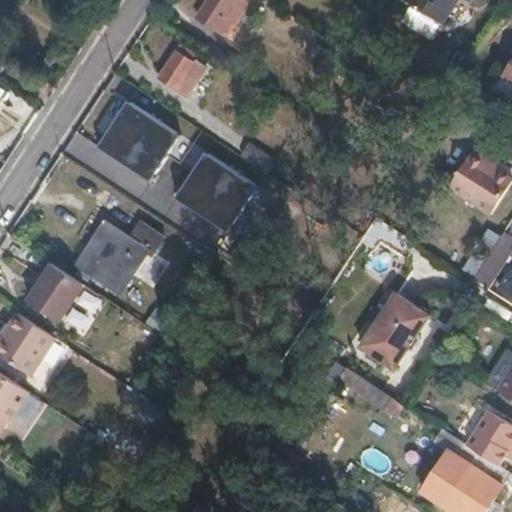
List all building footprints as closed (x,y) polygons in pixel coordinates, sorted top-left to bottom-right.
[(215,0),(200,23),(225,40),(246,8),(250,11),(257,0),(215,0)] [(470,0),(411,0),(410,1),(419,7),(410,21),(434,37),(457,0),(470,0)] [(315,79),(329,88),(349,58),(335,49),(315,79)] [(210,75),(181,55),(162,83),(186,98),(197,80),(205,84),(210,75)] [(511,61),(502,77),(511,82),(511,61)] [(488,161),(472,151),(448,188),(491,215),(511,181),(485,164),(488,161)] [(239,195),(219,181),(201,210),(228,226),(242,203),(237,199),(239,195)] [(167,243),(143,227),(132,244),(110,231),(84,272),(120,296),(129,281),(135,284),(150,259),(155,262),(167,243)] [(468,265),(478,271),(500,236),(490,229),(468,265)] [(509,242),(500,236),(478,271),(487,276),(509,242)] [(63,327),(86,290),(50,266),(33,291),(38,294),(31,306),(63,327)] [(430,317),(395,295),(359,349),(395,373),(430,317)] [(155,316),(149,326),(161,332),(167,324),(155,316)] [(0,358),(34,381),(58,343),(21,318),(11,333),(15,335),(0,358)] [(511,364),(495,392),(511,403),(511,364)] [(405,408),(345,369),(338,381),(400,421),(408,409),(405,408)] [(0,442),(11,425),(13,427),(32,397),(0,375),(0,442)] [(511,425),(487,410),(465,446),(497,466),(509,449),(511,450),(511,425)] [(497,466),(465,446),(444,433),(437,444),(471,466),(444,508),(450,511),(488,511),(511,475),(497,466)] [(342,511),(345,507),(333,499),(324,511),(342,511)]
